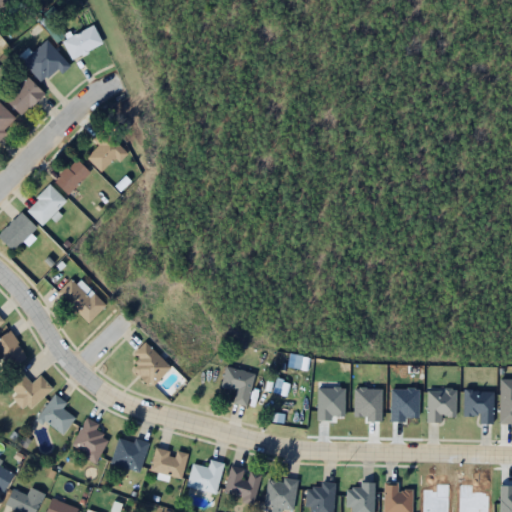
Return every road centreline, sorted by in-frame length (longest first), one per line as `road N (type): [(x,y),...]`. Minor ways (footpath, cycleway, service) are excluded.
road 1 (residential): [(0,281),(71,376),(153,422),(282,450),(511,457)]
road 2 (residential): [(0,188),(112,82)]
